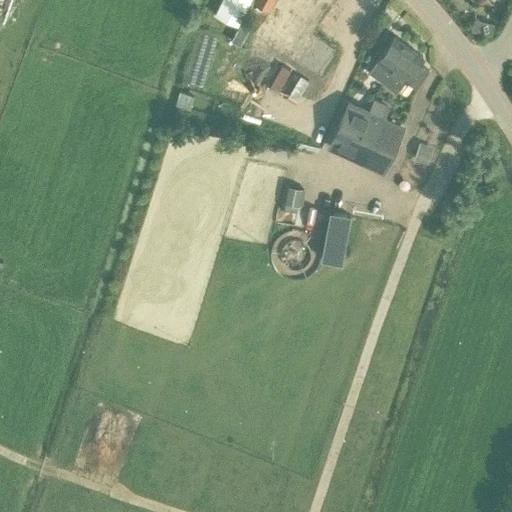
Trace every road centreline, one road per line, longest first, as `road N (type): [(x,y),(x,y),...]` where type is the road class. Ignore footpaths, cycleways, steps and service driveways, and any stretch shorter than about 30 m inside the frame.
road 1 (track): [(492,96),(460,126),(424,198),(314,511)]
road 2 (track): [(166,511),(0,450)]
road 3 (tertiary): [(511,126),(418,0)]
